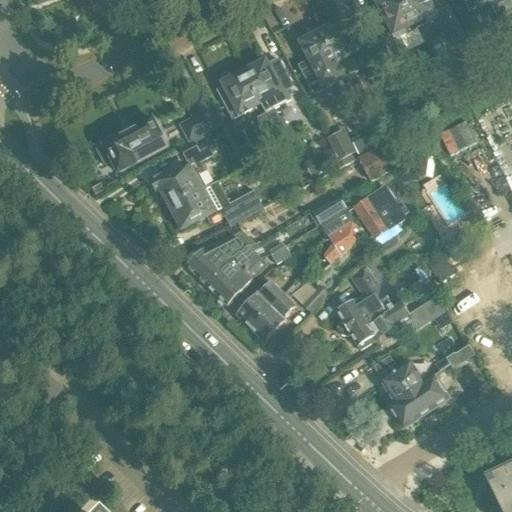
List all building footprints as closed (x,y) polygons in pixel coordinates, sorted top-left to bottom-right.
[(374,41),(373,42),(377,49),(387,69),(388,68),(406,59),(407,56),(407,55),(405,51),(400,42),(418,32),(401,0),(387,0),(387,1),(377,6),(384,18),(391,32),(374,41)] [(401,0),(418,32),(426,46),(448,34),(450,33),(460,28),(452,13),(449,8),(435,15),(434,16),(426,0),(401,0)] [(498,24),(504,34),(511,50),(511,30),(509,23),(497,0),(461,0),(468,14),(488,4),(495,18),(498,24)] [(497,0),(509,23),(511,21),(511,7),(508,0),(497,0)] [(329,31),(322,35),(353,94),(362,90),(357,81),(354,76),(366,70),(367,72),(376,67),(379,66),(368,45),(356,51),(349,37),(342,24),(340,25),(337,25),(330,28),(329,31)] [(450,33),(448,34),(454,45),(466,39),(460,28),(450,33)] [(311,64),(300,69),(311,91),(314,97),(337,85),(339,90),(344,99),(353,94),(322,35),(315,39),(312,38),(304,42),(303,45),(301,46),(311,64)] [(253,72),(246,75),(262,106),(267,115),(276,110),(276,112),(291,104),(286,93),(282,95),(266,65),(264,66),(261,65),(253,69),(253,72)] [(225,89),(218,93),(229,113),(233,121),(262,106),(246,75),(237,80),(234,79),(227,83),(226,86),(224,87),(225,89)] [(190,145),(221,128),(204,97),(187,107),(194,120),(181,127),(190,145)] [(276,110),(267,115),(276,132),(285,128),(276,112),(276,110)] [(267,115),(258,119),(267,137),(276,132),(267,115)] [(136,166),(130,155),(162,139),(153,122),(104,147),(105,150),(98,154),(105,167),(112,163),(118,176),(136,166)] [(328,140),(340,163),(357,154),(345,131),(328,140)] [(161,176),(149,183),(156,195),(158,199),(163,196),(171,211),(202,194),(207,191),(200,177),(205,174),(201,166),(215,158),(205,139),(180,152),(190,171),(175,179),(166,184),(161,176)] [(256,155),(251,144),(236,153),(241,163),(256,155)] [(358,160),(372,185),(399,170),(386,145),(358,160)] [(340,164),(332,150),(304,166),(312,180),(340,164)] [(433,178),(436,159),(424,158),(421,177),(433,178)] [(202,194),(171,211),(172,214),(171,216),(175,223),(177,223),(183,234),(208,220),(211,226),(226,218),(222,211),(231,206),(219,185),(207,191),(202,194)] [(408,221),(386,188),(353,211),(375,242),(371,244),(376,251),(402,233),(398,227),(408,221)] [(231,206),(222,211),(226,218),(232,228),(264,210),(255,193),(231,206)] [(333,202),(313,214),(320,227),(322,226),(337,217),(347,211),(341,201),(335,205),(333,202)] [(322,226),(329,237),(351,224),(354,222),(355,222),(349,211),(348,210),(347,211),(337,217),(322,226)] [(333,265),(360,241),(364,237),(354,222),(351,224),(329,237),(329,238),(334,245),(334,246),(325,258),(333,265)] [(466,232),(444,245),(452,257),(473,243),(466,232)] [(203,253),(186,270),(207,290),(238,257),(249,251),(255,248),(242,235),(214,249),(213,248),(207,252),(208,253),(205,254),(203,253)] [(287,249),(273,258),(278,266),(292,258),(287,249)] [(238,257),(207,290),(217,300),(242,273),(246,277),(260,262),(249,251),(238,257)] [(242,273),(217,300),(227,310),(261,274),(262,273),(267,268),(260,262),(246,277),(242,273)] [(442,285),(455,275),(446,262),(433,271),(442,285)] [(347,339),(349,338),(351,336),(368,326),(370,329),(371,329),(394,314),(391,309),(392,309),(366,267),(352,281),(363,297),(356,302),(357,303),(335,317),(340,325),(338,325),(337,332),(341,338),(347,339)] [(274,309),(283,300),(268,286),(237,319),(251,333),(274,309)] [(312,314),(329,295),(320,287),(318,289),(303,306),(312,314)] [(274,309),(251,333),(264,345),(295,312),(283,300),(274,309)] [(394,314),(371,329),(378,342),(400,328),(407,340),(418,333),(446,314),(436,300),(409,317),(401,304),(392,309),(391,309),(394,314)] [(351,336),(349,338),(351,337),(361,353),(376,343),(378,342),(371,329),(370,329),(368,326),(351,336)] [(443,337),(454,355),(466,348),(455,329),(443,337)] [(435,368),(440,374),(442,373),(449,368),(445,361),(435,368)] [(409,367),(381,386),(395,406),(423,386),(409,367)] [(423,386),(395,406),(396,408),(396,410),(400,415),(402,417),(409,428),(414,425),(414,426),(424,419),(423,418),(448,401),(433,379),(423,386)] [(64,437),(57,432),(54,436),(60,442),(64,437)] [(511,511),(511,474),(490,486),(502,511),(511,511)]
